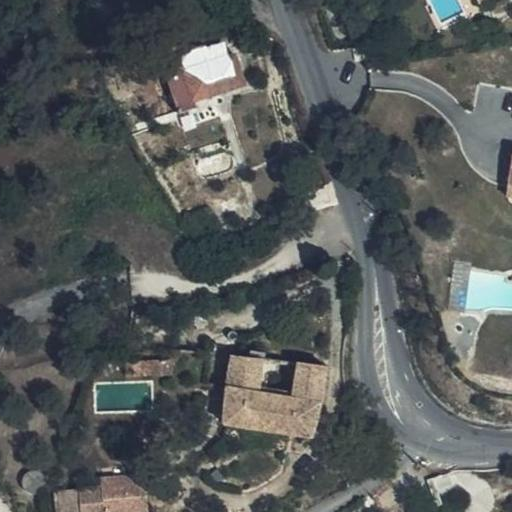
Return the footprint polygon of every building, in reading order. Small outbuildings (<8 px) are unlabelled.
[(228,46),(226,39),(209,44),(208,43),(193,47),(195,55),(228,46)] [(265,45),(259,45),(257,46),(258,51),(259,57),(266,56),(265,45)] [(231,55),(228,46),(195,55),(185,58),(187,66),(168,71),(179,112),(197,107),(194,95),(198,94),(243,81),(236,54),(231,55)] [(156,52),(146,54),(148,61),(158,59),(156,52)] [(148,61),(146,54),(114,63),(117,75),(149,66),(148,61)] [(0,120),(6,122),(11,91),(0,89),(0,120)] [(200,226),(215,220),(211,209),(196,214),(200,226)] [(220,218),(215,220),(200,226),(206,249),(228,241),(220,218)] [(316,432),(321,408),(328,366),(291,362),(290,370),(299,372),(296,391),(261,385),(263,370),(277,371),(279,360),(236,354),(231,379),(225,441),(290,450),(292,434),(312,436),(316,432)] [(149,361),(149,375),(171,375),(170,361),(149,361)] [(97,485),(56,489),(58,511),(81,511),(101,510),(101,511),(147,511),(141,460),(96,465),(97,485)]
